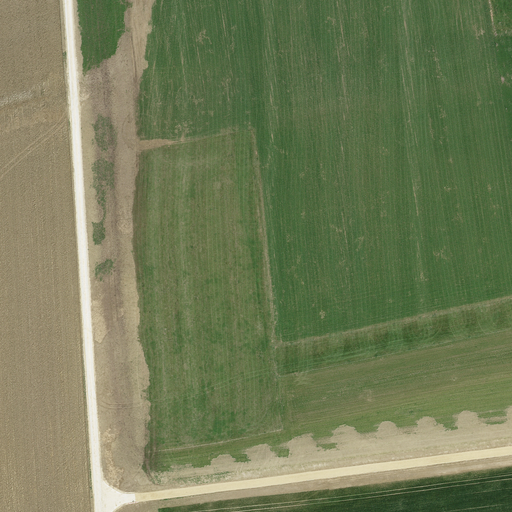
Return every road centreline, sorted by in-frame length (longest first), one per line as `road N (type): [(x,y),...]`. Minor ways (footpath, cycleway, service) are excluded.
road 1 (track): [(68,0),(99,511)]
road 2 (track): [(98,498),(511,449)]
